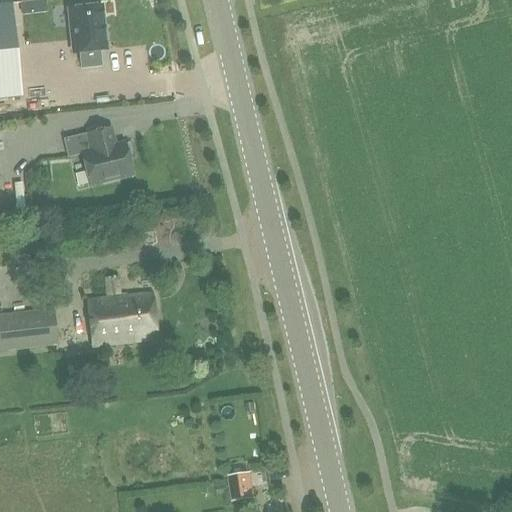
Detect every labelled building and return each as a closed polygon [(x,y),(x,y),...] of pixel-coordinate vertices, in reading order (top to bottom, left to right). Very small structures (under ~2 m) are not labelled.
[(12,2),(0,3),(0,98),(22,96),(12,2)] [(100,6),(68,10),(72,54),(78,53),(80,69),(100,66),(98,50),(104,50),(100,6)] [(89,186),(132,175),(124,143),(114,145),(110,128),(87,134),(91,150),(91,151),(81,153),(89,186)] [(87,134),(63,140),(67,157),(81,153),(91,151),(91,150),(87,134)] [(21,139),(0,143),(0,149),(2,156),(24,151),(21,139)] [(121,295),(118,277),(105,278),(107,297),(121,295)] [(157,339),(152,294),(87,300),(92,345),(157,339)] [(53,308),(0,312),(0,346),(56,342),(53,308)] [(230,503),(253,498),(250,478),(227,483),(230,503)]
